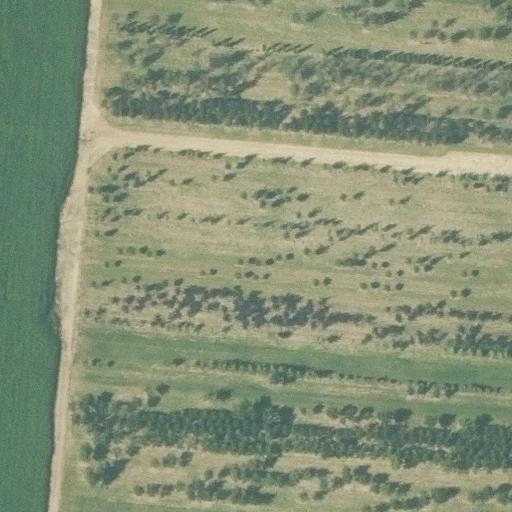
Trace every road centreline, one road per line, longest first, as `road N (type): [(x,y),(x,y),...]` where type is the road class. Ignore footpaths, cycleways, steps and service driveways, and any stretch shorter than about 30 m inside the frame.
road 1 (track): [(50,511),(94,0)]
road 2 (track): [(83,134),(511,170)]
